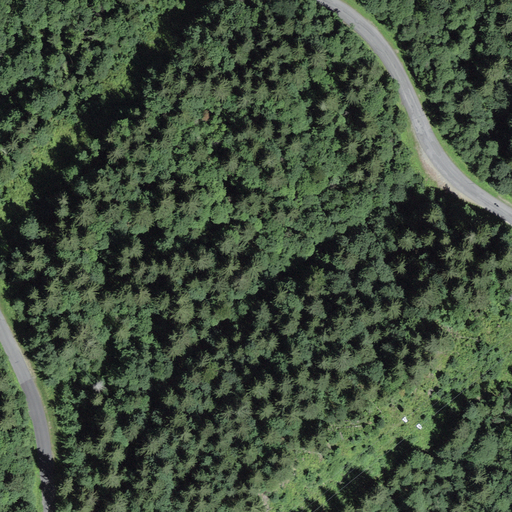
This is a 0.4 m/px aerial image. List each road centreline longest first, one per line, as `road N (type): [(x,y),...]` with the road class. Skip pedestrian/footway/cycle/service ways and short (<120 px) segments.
road 1 (tertiary): [(327,0),(382,47),(446,168),(511,216)]
road 2 (tertiary): [(50,511),(38,414),(0,325)]
